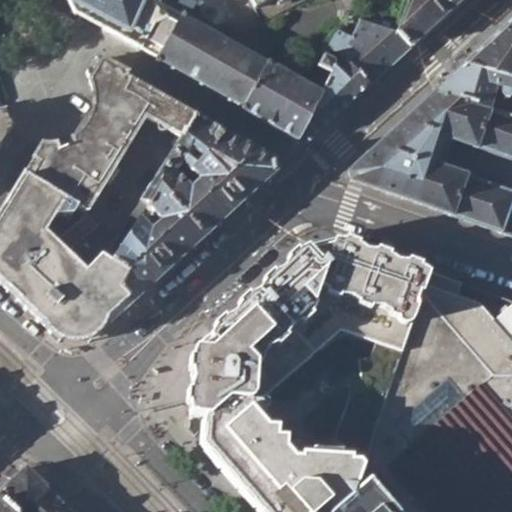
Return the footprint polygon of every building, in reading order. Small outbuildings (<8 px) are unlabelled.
[(67,0),(75,15),(104,0),(67,0)] [(104,0),(75,15),(157,61),(182,18),(160,6),(157,0),(104,0)] [(412,48),(462,0),(410,0),(398,30),(412,48)] [(156,63),(245,112),(269,66),(269,64),(267,66),(258,62),(259,60),(254,57),(253,59),(229,46),(231,44),(226,41),(224,43),(200,29),(201,27),(197,25),(195,27),(185,21),(186,19),(182,16),(182,18),(157,61),(156,63)] [(338,57),(354,71),(369,87),(412,48),(398,30),(366,21),(361,19),(351,35),(340,30),(328,51),(338,57)] [(511,20),(463,67),(511,80),(511,20)] [(78,209),(87,214),(120,159),(147,118),(181,138),(195,118),(123,77),(125,73),(95,56),(85,73),(90,86),(92,103),(91,110),(84,127),(75,135),(65,141),(49,145),(40,145),(22,175),(72,205),(78,209)] [(245,112),(298,141),(321,92),(269,66),(245,112)] [(511,80),(463,67),(434,93),(491,112),(496,97),(508,103),(511,103),(511,80)] [(332,71),(321,92),(298,141),(300,142),(309,142),(369,87),(354,71),(342,79),(332,71)] [(511,161),(511,117),(491,112),(434,93),(350,169),(348,175),(349,180),(502,234),(511,202),(511,193),(432,165),(442,138),(511,161)] [(0,140),(8,127),(4,109),(0,110),(0,140)] [(234,140),(195,118),(181,138),(173,153),(185,165),(200,179),(234,140)] [(275,161),(234,140),(200,179),(194,187),(178,172),(167,162),(154,182),(205,238),(277,172),(275,161)] [(185,165),(173,153),(167,162),(178,172),(185,165)] [(89,345),(134,302),(125,290),(130,275),(127,270),(124,266),(114,259),(109,258),(90,269),(50,234),(60,216),(66,215),(72,205),(22,175),(0,211),(0,289),(57,347),(89,345)] [(134,302),(205,238),(154,182),(142,201),(148,205),(147,209),(159,223),(152,232),(141,219),(114,259),(124,266),(127,270),(130,275),(125,290),(134,302)] [(72,205),(66,215),(73,214),(78,209),(72,205)] [(191,351),(187,420),(204,421),(227,400),(243,402),(259,402),(337,332),(377,347),(401,354),(428,272),(320,234),(191,351)] [(332,511),(511,511),(511,391),(498,375),(508,366),(511,362),(511,338),(479,303),(459,296),(448,293),(452,280),(428,272),(401,354),(351,496),(332,511)] [(463,283),(452,280),(448,293),(459,296),(463,283)] [(332,511),(351,496),(401,354),(377,347),(373,360),(361,362),(362,384),(350,385),(350,393),(333,444),(338,446),(338,454),(311,452),(309,462),(292,460),(243,402),(227,400),(204,421),(187,420),(186,431),(257,511),(332,511)] [(511,371),(508,366),(498,375),(511,391),(511,371)] [(68,511),(26,469),(0,494),(0,511),(68,511)]
